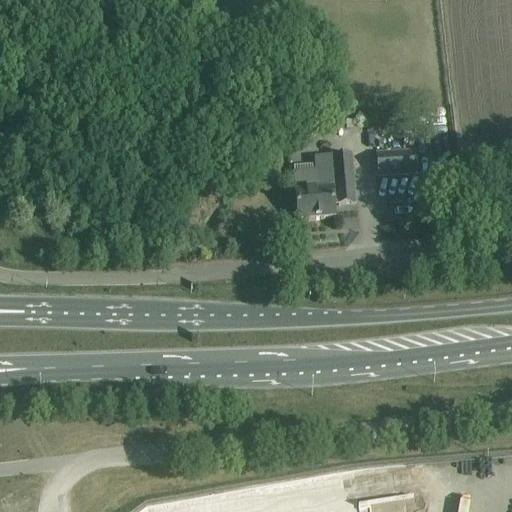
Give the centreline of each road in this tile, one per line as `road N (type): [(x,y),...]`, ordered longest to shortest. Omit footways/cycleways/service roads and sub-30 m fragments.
road 1 (primary): [(0,369),(309,362),(511,343)]
road 2 (primary): [(511,303),(383,317),(8,314)]
road 3 (unclassified): [(511,412),(88,462),(56,485),(48,511)]
road 4 (unclassified): [(166,277),(511,239)]
